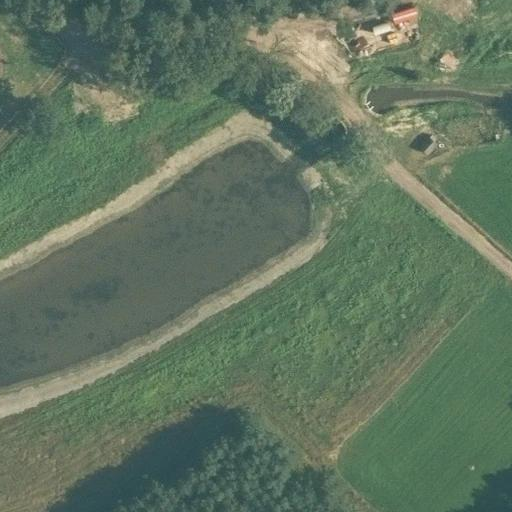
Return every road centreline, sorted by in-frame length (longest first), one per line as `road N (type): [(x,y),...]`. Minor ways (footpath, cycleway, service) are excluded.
road 1 (track): [(511,265),(229,26),(92,44),(38,0)]
road 2 (track): [(229,26),(400,0)]
